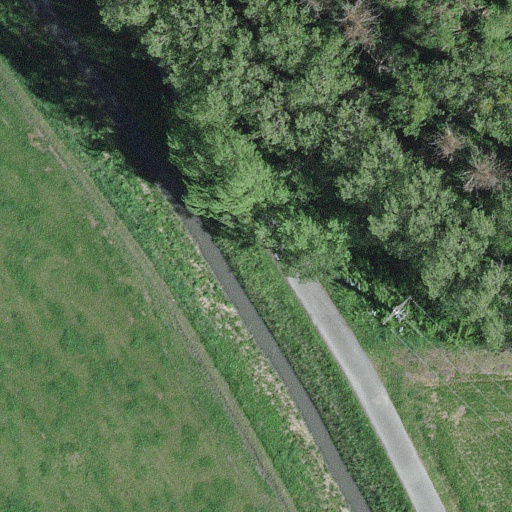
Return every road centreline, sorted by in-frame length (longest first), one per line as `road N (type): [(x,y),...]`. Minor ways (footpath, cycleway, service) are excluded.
road 1 (unclassified): [(121,0),(331,320),(431,511)]
road 2 (track): [(357,365),(511,356)]
